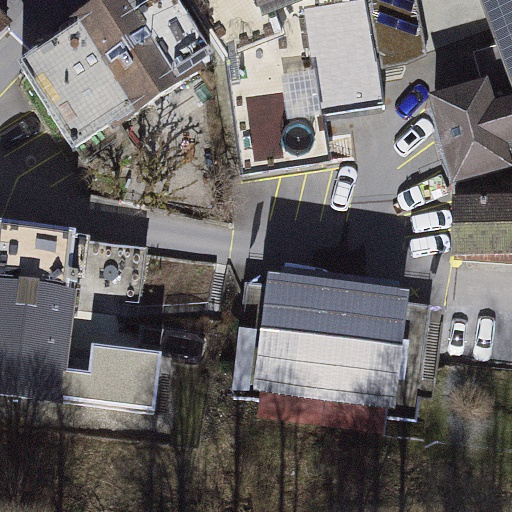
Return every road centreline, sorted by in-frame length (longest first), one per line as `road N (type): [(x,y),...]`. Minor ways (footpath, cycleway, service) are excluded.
road 1 (residential): [(511,299),(0,193)]
road 2 (residential): [(0,92),(62,15),(84,0)]
